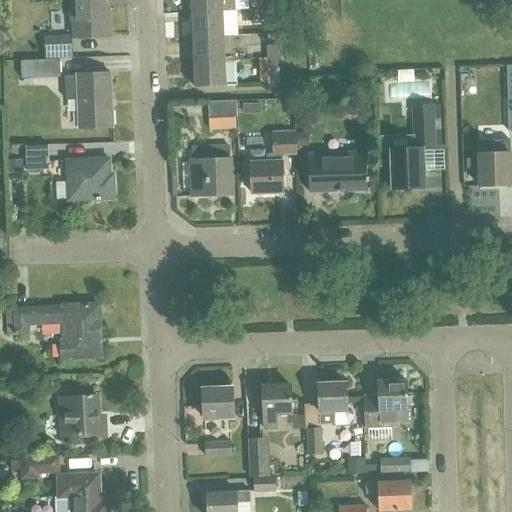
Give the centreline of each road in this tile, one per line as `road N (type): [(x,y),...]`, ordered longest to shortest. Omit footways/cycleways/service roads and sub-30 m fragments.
road 1 (residential): [(511,236),(154,252)]
road 2 (residential): [(159,354),(436,348)]
road 3 (residential): [(154,252),(145,0)]
road 4 (residential): [(436,348),(441,511)]
road 5 (residential): [(166,511),(159,354)]
road 6 (residential): [(511,490),(507,344)]
road 7 (residential): [(9,254),(154,252)]
